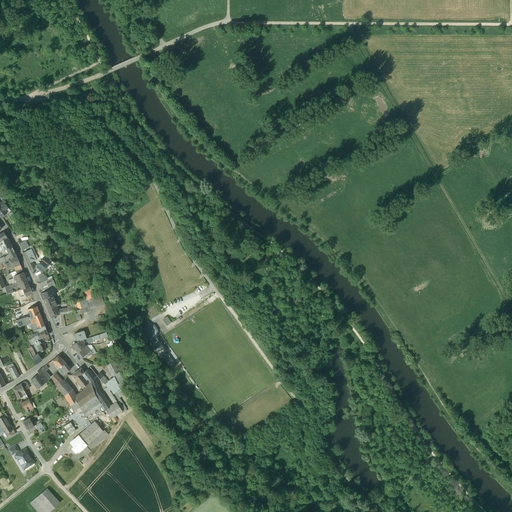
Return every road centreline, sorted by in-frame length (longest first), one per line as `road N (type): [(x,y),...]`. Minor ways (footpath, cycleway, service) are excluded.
road 1 (track): [(484,511),(432,454),(325,295),(181,172),(112,83)]
road 2 (track): [(511,306),(348,24)]
road 3 (track): [(344,319),(362,420),(391,490),(380,511)]
road 4 (track): [(282,383),(378,511)]
road 5 (residential): [(0,222),(61,347)]
